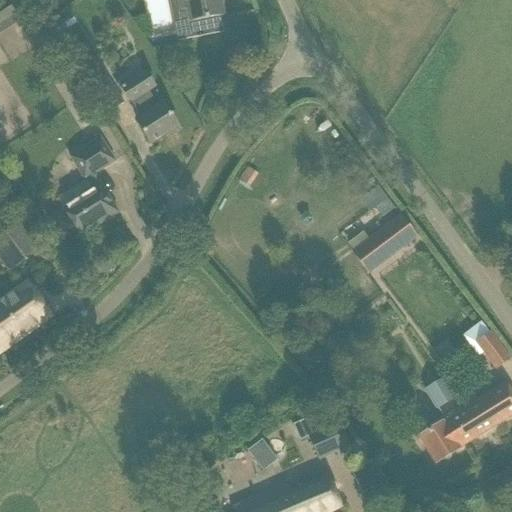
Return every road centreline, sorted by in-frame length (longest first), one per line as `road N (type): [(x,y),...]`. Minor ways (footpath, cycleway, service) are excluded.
road 1 (unclassified): [(0,395),(101,314),(158,247),(228,133),(269,84),(314,54)]
road 2 (unclassified): [(511,325),(314,54)]
